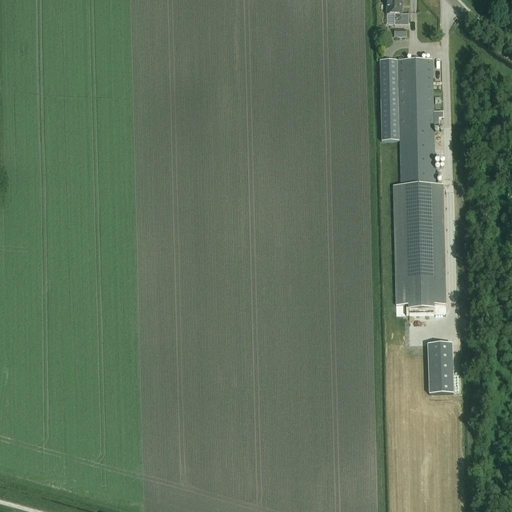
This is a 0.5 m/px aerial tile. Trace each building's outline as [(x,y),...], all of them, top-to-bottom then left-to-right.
[(387,0),(388,16),(395,16),(395,27),(409,27),(409,16),(402,16),(402,0),(387,0)] [(401,187),(393,188),(396,306),(409,306),(409,317),(433,317),(433,305),(446,305),(444,230),(443,193),(443,187),(434,187),(433,127),(433,114),(434,114),(434,113),(434,92),(433,61),(398,62),(399,119),(400,119),(401,187)] [(381,62),(382,143),(400,143),(399,119),(398,62),(381,62)] [(433,114),(433,127),(439,127),(439,120),(443,120),(443,114),(434,114),(433,114)] [(429,396),(454,396),(452,345),(428,346),(429,396)]
